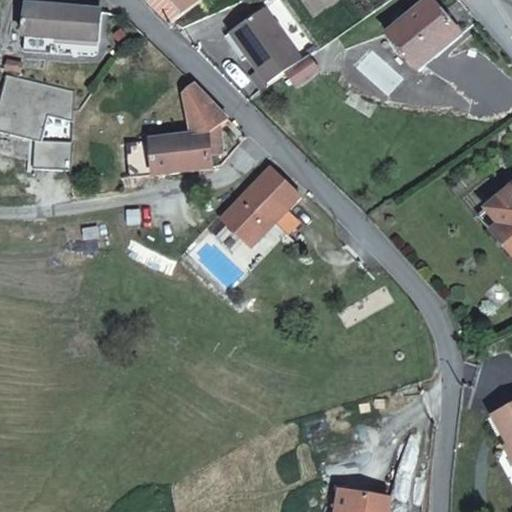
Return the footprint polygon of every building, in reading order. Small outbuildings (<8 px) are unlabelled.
[(26,52),(52,54),(53,39),(98,43),(100,12),(98,12),(98,0),(30,0),(30,7),(28,7),(26,52)] [(183,0),(196,10),(210,0),(155,0),(161,5),(165,0),(183,0)] [(430,0),(426,0),(388,35),(419,69),(460,33),(430,0)] [(268,87),(285,74),(300,63),(271,12),(237,32),(268,87)] [(297,90),(319,74),(307,58),(300,63),(285,74),(297,90)] [(71,166),(71,138),(41,137),(49,112),(74,118),(75,91),(8,75),(1,101),(0,100),(0,129),(34,137),(33,165),(71,166)] [(128,146),(131,178),(214,169),(213,156),(224,154),(221,126),(229,121),(195,86),(187,94),(193,137),(128,146)] [(218,214),(242,239),(265,217),(268,220),(269,222),(297,195),(268,165),(218,214)] [(511,186),(479,214),(511,251),(511,186)] [(265,217),(242,239),(247,244),(269,222),(268,220),(265,217)] [(511,402),(490,416),(511,451),(511,402)] [(345,511),(348,494),(339,492),(335,511),(345,511)] [(348,494),(345,511),(384,511),(387,500),(348,494)]
